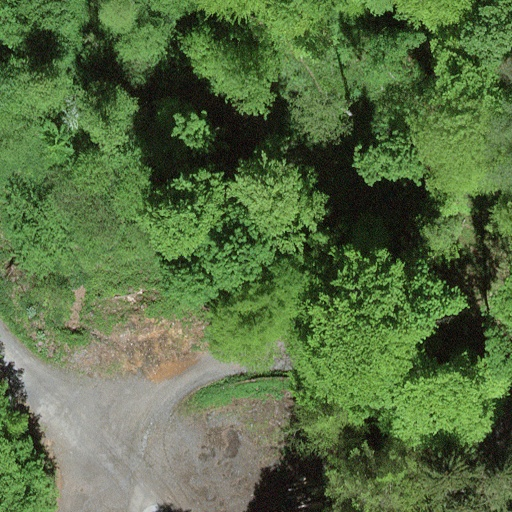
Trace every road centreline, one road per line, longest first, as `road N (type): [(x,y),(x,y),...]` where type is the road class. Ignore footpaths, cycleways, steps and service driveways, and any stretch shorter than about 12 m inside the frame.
road 1 (track): [(511,401),(320,364),(201,377),(95,433)]
road 2 (track): [(0,341),(20,369),(95,433)]
